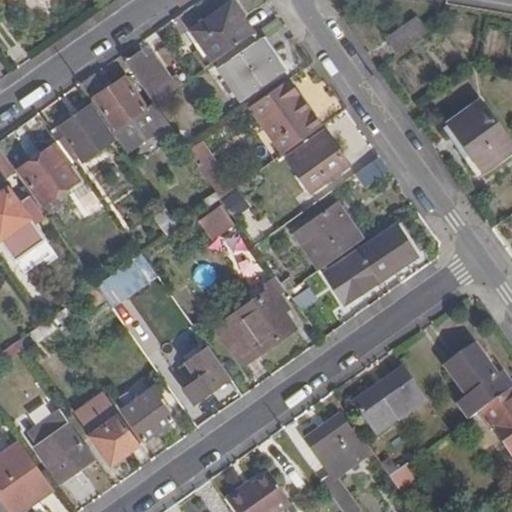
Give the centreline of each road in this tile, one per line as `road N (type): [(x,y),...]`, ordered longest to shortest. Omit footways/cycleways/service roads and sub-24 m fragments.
road 1 (residential): [(481,259),(125,511)]
road 2 (residential): [(481,259),(304,0)]
road 3 (residential): [(0,114),(163,0)]
